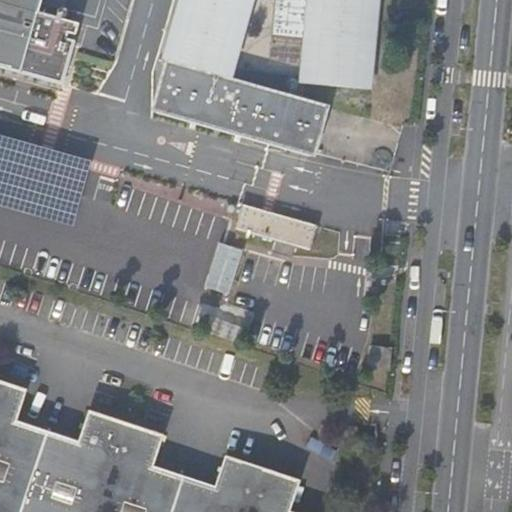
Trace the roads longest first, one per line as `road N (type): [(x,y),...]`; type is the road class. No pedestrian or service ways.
road 1 (tertiary): [(499,0),(450,511)]
road 2 (unknown): [(76,222),(338,299)]
